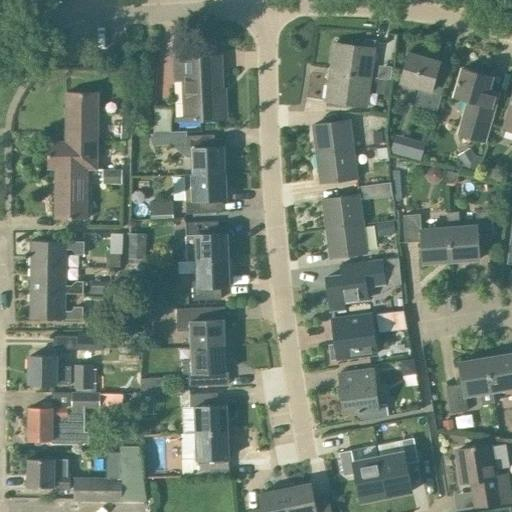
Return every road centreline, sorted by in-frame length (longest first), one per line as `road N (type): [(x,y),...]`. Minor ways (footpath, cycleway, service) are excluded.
road 1 (residential): [(308,451),(282,296),(266,9)]
road 2 (residential): [(0,24),(266,9)]
road 3 (residential): [(266,9),(392,7),(511,30)]
